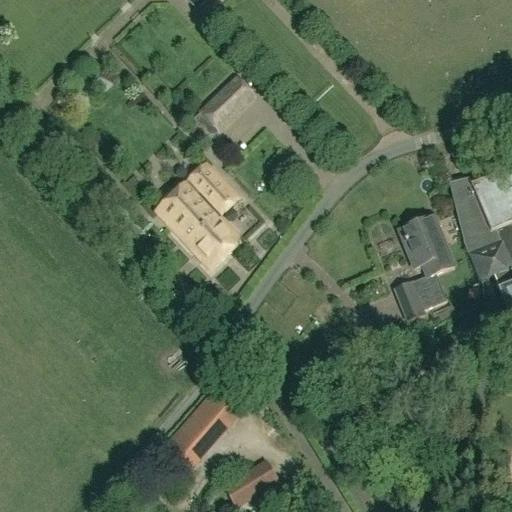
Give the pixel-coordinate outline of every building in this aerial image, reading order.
[(183,0),(196,14),(210,0),(183,0)] [(219,137),(257,101),(235,78),(197,115),(219,137)] [(511,166),(470,185),(468,182),(448,187),(467,258),(468,258),(480,286),(493,280),(511,327),(511,232),(510,228),(511,226),(511,219),(511,216),(511,215),(511,166)] [(206,168),(156,215),(211,274),(243,244),(219,219),(238,202),(206,168)] [(397,234),(413,273),(420,271),(424,281),(392,293),(406,326),(426,319),(424,314),(447,305),(436,278),(455,271),(434,219),(397,234)] [(478,302),(479,292),(468,291),(467,301),(478,302)] [(357,445),(388,428),(376,405),(345,422),(357,445)] [(193,420),(166,451),(188,470),(215,439),(193,420)] [(263,492),(250,473),(229,487),(242,506),(263,492)]
